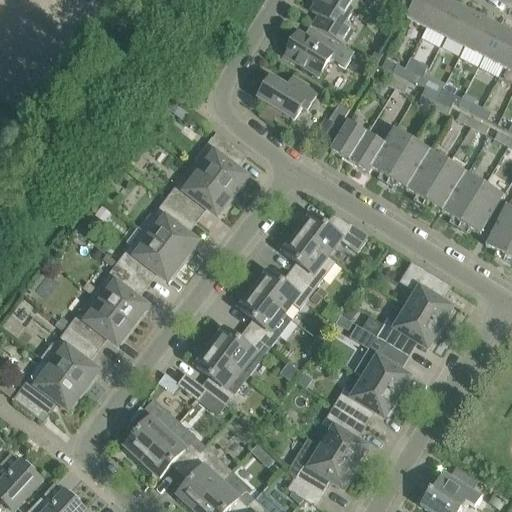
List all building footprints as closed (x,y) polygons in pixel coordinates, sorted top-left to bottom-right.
[(316,6),(311,14),(317,18),(323,22),(317,31),(323,35),(344,48),(354,30),(345,25),(354,10),(338,0),(315,0),(313,5),(316,6)] [(338,0),(354,10),(359,0),(372,0),(338,0)] [(416,0),(406,20),(426,29),(440,0),(416,0)] [(442,0),(440,0),(426,29),(445,39),(460,9),(442,0)] [(464,49),(480,19),(460,9),(445,39),(464,49)] [(499,29),(480,19),(464,49),(484,59),(499,29)] [(304,38),(299,34),(287,52),(289,53),(285,59),(319,79),(329,63),(333,62),(345,69),(354,54),(344,48),(323,35),(311,27),(304,38)] [(484,59),(478,70),(498,80),(503,69),(511,51),(511,35),(499,29),(484,59)] [(511,51),(503,69),(511,73),(511,51)] [(401,78),(405,70),(386,61),(382,68),(401,78)] [(425,80),(405,70),(401,78),(421,88),(425,80)] [(319,93),(294,78),(288,89),(271,78),(257,101),(294,123),(302,110),(307,113),(319,93)] [(408,88),(390,79),(387,87),(404,96),(408,88)] [(420,102),(419,103),(433,110),(447,117),(451,110),(450,110),(453,104),(455,98),(443,92),(440,97),(431,93),(430,95),(428,99),(423,96),(420,102)] [(461,101),(458,107),(470,113),(473,106),(462,100),(461,101)] [(349,111),(339,105),(329,123),(339,129),(349,111)] [(470,113),(478,118),(482,110),(473,106),(470,113)] [(482,110),(478,118),(487,122),(491,115),(482,110)] [(479,134),(485,137),(489,129),(460,115),(457,122),(471,129),(479,134)] [(331,153),(369,176),(372,171),(480,237),(481,236),(480,236),(490,219),(503,198),(395,131),(386,147),(349,124),(341,136),(331,153)] [(471,129),(462,145),(470,149),(479,134),(471,129)] [(511,150),(511,141),(498,134),(494,141),(511,150)] [(204,152),(191,168),(234,200),(244,187),(241,185),(245,179),(233,170),(244,156),(217,136),(205,152),(204,152)] [(201,175),(189,191),(180,184),(168,200),(161,194),(160,195),(194,221),(205,207),(217,216),(221,211),(224,213),(234,200),(191,168),(201,175)] [(157,199),(164,205),(155,217),(164,224),(151,240),(184,265),(194,252),(191,250),(196,244),(184,235),(194,221),(160,195),(157,199)] [(511,209),(507,207),(487,247),(486,247),(485,248),(511,261),(511,209)] [(357,254),(370,239),(350,227),(349,228),(337,220),(329,230),(312,217),(308,223),(305,221),(295,234),(328,259),(341,242),(357,254)] [(335,264),(328,259),(295,234),(285,247),(288,249),(283,255),(300,267),(293,277),(313,293),(335,264)] [(145,286),(155,272),(167,281),(171,276),(174,278),(184,265),(151,240),(140,255),(130,248),(117,265),(145,286)] [(114,269),(92,297),(135,330),(145,317),(142,314),(146,309),(134,300),(145,286),(117,265),(106,257),(103,261),(114,269)] [(448,287),(411,265),(400,283),(418,293),(408,311),(442,332),(451,318),(448,316),(452,310),(439,302),(448,287)] [(313,293),(293,277),(285,287),(268,274),(264,280),(261,278),(251,291),(284,316),(292,305),(300,311),(313,293)] [(244,306),(240,312),(257,325),(249,334),(270,350),(279,339),(285,332),(292,322),(284,316),(251,291),(241,304),(244,306)] [(319,291),(315,296),(323,301),(326,296),(319,291)] [(62,318),(59,323),(68,330),(95,351),(106,337),(118,346),(122,340),(125,343),(135,330),(92,297),(71,325),(62,318)] [(405,357),(414,342),(427,350),(431,344),(434,346),(442,332),(408,311),(397,328),(387,322),(377,340),(405,357)] [(339,318),(335,326),(347,334),(352,326),(339,318)] [(52,346),(41,361),(43,362),(52,370),(85,394),(95,381),(92,379),(97,374),(85,364),(95,351),(68,330),(59,323),(55,328),(64,334),(54,347),(52,346)] [(377,340),(363,331),(356,343),(370,351),(366,357),(375,363),(365,380),(400,402),(408,388),(405,386),(409,380),(396,372),(405,357),(377,340)] [(249,379),(262,362),(261,362),(270,350),(249,334),(242,345),(225,332),(220,337),(218,335),(208,348),(249,379)] [(236,396),(249,379),(208,348),(198,361),(200,363),(196,369),(213,382),(206,392),(206,393),(226,408),(235,396),(236,396)] [(14,401),(14,402),(40,422),(56,402),(68,411),(72,405),(75,407),(85,394),(52,370),(43,362),(32,378),(26,386),(20,393),(14,401)] [(199,403),(206,393),(206,392),(186,377),(178,387),(199,403)] [(363,427),(372,412),(385,420),(388,414),(391,416),(400,402),(365,380),(354,397),(345,391),(334,409),(363,427)] [(3,382),(0,385),(0,391),(11,400),(17,393),(3,382)] [(154,402),(133,426),(140,432),(125,448),(131,453),(128,455),(140,467),(179,425),(154,402)] [(363,427),(334,409),(323,427),(333,432),(322,450),(357,471),(366,457),(363,455),(366,449),(354,442),(363,427)] [(174,464),(184,473),(206,450),(179,425),(140,467),(152,478),(155,475),(160,480),(174,464)] [(320,496),(329,481),(342,489),(346,483),(349,485),(357,471),(322,450),(307,441),(287,474),(294,482),(295,481),(320,496)] [(232,475),(206,450),(184,473),(193,481),(178,497),(184,502),(181,504),(189,511),(196,511),(221,485),(222,486),(232,475)] [(0,504),(2,503),(11,511),(13,511),(15,511),(41,482),(22,464),(6,481),(0,475),(0,504)] [(249,498),(253,494),(232,475),(222,486),(221,485),(196,511),(245,511),(254,503),(249,498)] [(482,500),(443,475),(433,493),(431,492),(419,509),(423,511),(461,511),(466,505),(475,511),(482,500)] [(294,482),(288,492),(293,495),(291,498),(300,506),(304,502),(313,507),(320,496),(295,481),(294,482)] [(85,511),(66,494),(50,511),(40,502),(31,511),(85,511)] [(264,511),(254,503),(245,511),(264,511)]
